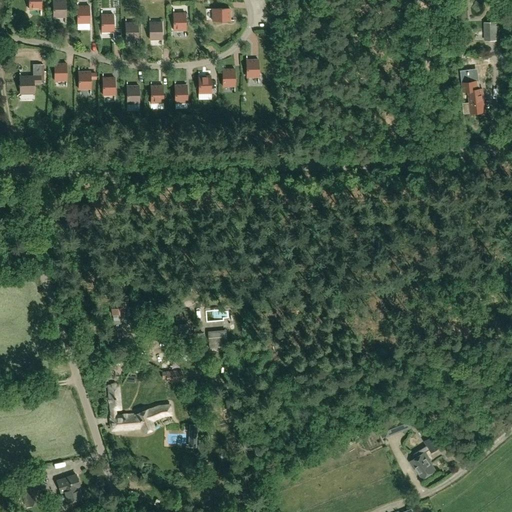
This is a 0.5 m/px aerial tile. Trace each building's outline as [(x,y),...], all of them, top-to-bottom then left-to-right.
[(28,0),(29,9),(41,9),(40,0),(28,0)] [(52,0),(53,17),(65,17),(64,0),(52,0)] [(77,23),(89,23),(89,6),(77,6),(77,23)] [(213,21),(230,21),(230,9),(212,9),(213,21)] [(174,31),(186,30),(185,13),(173,13),(174,31)] [(102,32),(114,32),(113,14),(101,15),(102,32)] [(126,40),(138,40),(137,22),(125,23),(126,40)] [(150,40),(162,39),(161,22),(149,22),(150,40)] [(497,40),(497,22),(483,22),(484,41),(497,40)] [(247,77),(259,77),(258,60),(246,60),(247,77)] [(54,81),(67,81),(66,63),(54,63),(54,81)] [(41,83),(41,76),(41,64),(33,64),(33,76),(20,76),(20,93),(34,93),(34,83),(41,83)] [(223,86),(235,86),(234,69),(222,69),(223,86)] [(79,89),(91,89),(90,71),(78,72),(79,89)] [(199,93),(211,93),(210,76),(198,76),(199,93)] [(103,95),(115,95),(115,77),(103,78),(103,95)] [(479,89),(478,81),(473,82),(463,83),(464,92),(468,91),(470,103),(463,104),(464,113),(471,112),(471,113),(485,112),(482,89),(479,89)] [(151,103),(163,103),(163,85),(151,85),(151,103)] [(175,103),(187,102),(187,85),(175,85),(175,103)] [(127,103),(139,103),(139,86),(127,86),(127,103)] [(125,316),(124,307),(128,306),(126,295),(115,297),(116,308),(112,309),(112,315),(119,314),(120,317),(125,316)] [(191,345),(188,324),(168,326),(169,333),(182,331),(184,346),(191,345)] [(209,348),(227,346),(226,331),(208,333),(209,348)] [(204,345),(203,333),(194,334),(195,346),(204,345)] [(137,372),(144,353),(136,350),(129,368),(137,372)] [(176,371),(176,370),(162,371),(162,377),(166,377),(167,381),(182,379),(181,370),(176,371)] [(118,384),(109,385),(111,416),(110,417),(111,430),(135,428),(135,427),(142,427),(144,432),(154,427),(151,420),(165,415),(171,414),(170,405),(159,406),(152,409),(150,409),(134,416),(134,414),(116,416),(116,410),(121,409),(118,384)] [(211,401),(224,398),(224,397),(222,391),(209,394),(211,401)] [(408,415),(381,426),(386,437),(413,426),(408,415)] [(416,458),(409,462),(414,469),(415,468),(422,479),(436,470),(429,460),(430,459),(426,452),(429,450),(431,453),(442,446),(434,434),(423,441),(426,446),(413,454),(416,458)] [(26,506),(29,505),(41,502),(30,470),(19,474),(15,475),(26,506)] [(81,498),(78,487),(80,486),(76,474),(58,480),(62,492),(64,492),(67,502),(81,498)]
